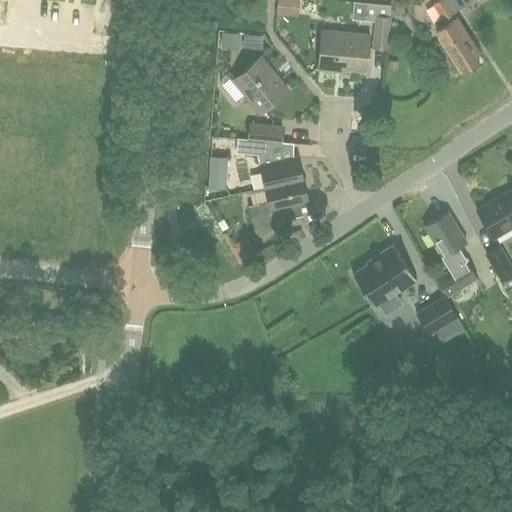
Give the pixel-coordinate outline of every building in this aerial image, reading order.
[(289,0),(284,22),(304,27),(310,5),(289,0)] [(454,17),(452,13),(470,1),(469,0),(436,0),(431,4),(442,21),(443,20),(445,23),(434,30),(461,71),(477,61),(473,55),(478,51),(455,16),(454,17)] [(375,4),(371,48),(386,49),(390,6),(375,4)] [(365,70),(368,36),(320,31),(316,68),(335,70),(335,67),(365,70)] [(258,113),(286,90),(259,57),(231,80),(258,113)] [(0,131),(11,132),(16,92),(0,90),(0,131)] [(34,135),(38,94),(16,92),(11,132),(34,135)] [(57,137),(61,97),(38,94),(34,135),(57,137)] [(80,140),(85,99),(61,97),(57,137),(80,140)] [(248,122),(245,138),(270,142),(280,143),(282,125),(248,122)] [(269,155),(270,142),(245,138),(236,137),(235,152),(256,154),(258,164),(270,161),(269,155)] [(296,155),(270,161),(258,164),(263,188),(301,179),(296,155)] [(222,195),(238,194),(237,161),(220,162),(222,195)] [(306,201),(301,179),(263,188),(266,200),(247,205),(254,236),(258,235),(285,219),(282,207),(306,201)] [(511,187),(475,209),(492,237),(511,225),(511,187)] [(446,296),(476,277),(458,245),(464,240),(446,211),(422,226),(449,269),(434,277),(446,296)] [(391,243),(390,244),(391,244),(365,261),(366,263),(352,272),(351,273),(372,305),(373,304),(413,277),(391,243)] [(511,266),(498,244),(483,253),(500,281),(499,281),(511,305),(511,266)] [(452,296),(463,314),(495,295),(485,277),(452,296)] [(443,295),(414,312),(427,333),(456,316),(446,299),(443,295)] [(444,350),(472,337),(463,318),(435,330),(444,350)]
